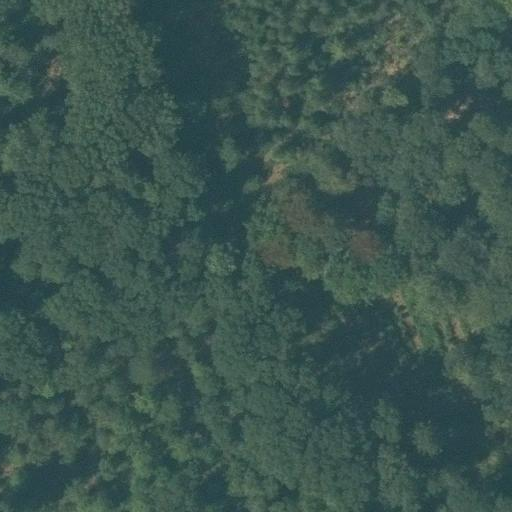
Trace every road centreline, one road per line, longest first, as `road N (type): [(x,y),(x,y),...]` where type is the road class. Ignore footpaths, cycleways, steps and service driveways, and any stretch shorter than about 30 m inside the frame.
road 1 (track): [(255,221),(210,195),(0,159)]
road 2 (track): [(255,221),(311,188),(430,46)]
road 3 (track): [(155,0),(216,133),(254,185),(255,221)]
road 4 (track): [(255,221),(262,266),(325,433)]
road 5 (track): [(255,221),(291,248),(336,240),(453,254)]
